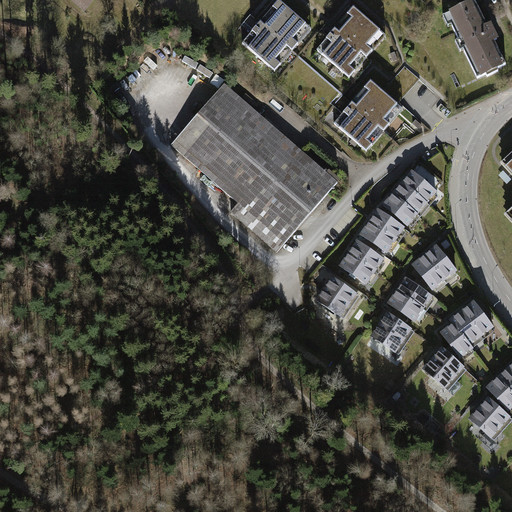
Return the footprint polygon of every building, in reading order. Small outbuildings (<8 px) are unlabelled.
[(67,0),(88,17),(102,0),(67,0)] [(310,26),(278,0),(272,0),(236,43),(271,73),(310,26)] [(447,15),(479,79),(506,66),(495,43),(500,41),(492,24),(488,26),(475,1),(447,15)] [(385,36),(348,5),(311,50),(347,82),(385,36)] [(402,105),(366,77),(328,122),(364,152),(402,105)] [(264,123),(220,84),(173,138),(242,198),(233,208),(280,248),(335,185),(264,123)] [(511,155),(501,165),(511,176),(511,175),(511,155)] [(434,191),(408,171),(380,207),(407,226),(434,191)] [(511,204),(503,213),(511,222),(511,204)] [(402,229),(375,210),(356,236),(385,254),(402,229)] [(381,260),(355,242),(337,268),(364,286),(381,260)] [(458,273),(437,248),(412,268),(434,293),(458,273)] [(355,293),(330,277),(313,303),(338,319),(355,293)] [(415,324),(432,299),(406,280),(388,306),(415,324)] [(471,347),(494,329),(474,303),(450,321),(454,326),(440,336),(459,360),(473,350),(471,347)] [(394,354),(410,329),(384,313),(369,338),(394,354)] [(444,392),(465,370),(442,349),(422,371),(444,392)] [(511,411),(511,365),(487,389),(509,414),(511,411)] [(511,419),(488,400),(469,421),(492,441),(511,419)]
